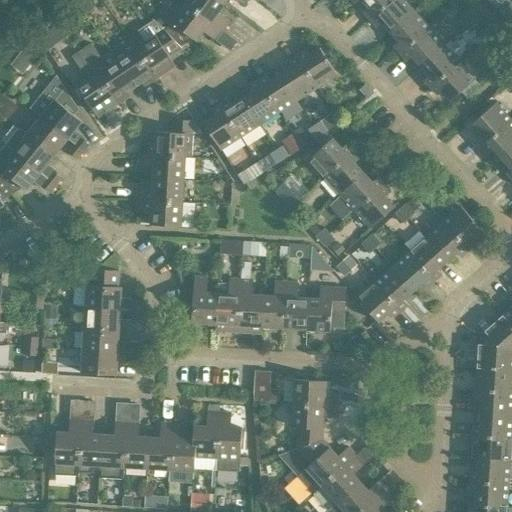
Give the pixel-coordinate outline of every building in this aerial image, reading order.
[(180,0),(166,18),(172,22),(197,41),(204,31),(215,40),(223,31),(186,3),(181,0),(180,0)] [(218,0),(188,0),(186,3),(223,31),(230,21),(218,13),(225,4),(218,0)] [(363,12),(370,20),(392,0),(361,0),(368,7),(363,12)] [(414,11),(404,0),(392,0),(370,20),(377,27),(381,22),(390,32),(414,11)] [(504,0),(495,0),(492,3),(497,9),(505,1),(504,0)] [(429,28),(414,11),(390,32),(398,41),(393,46),(401,54),(429,28)] [(463,29),(472,21),(466,14),(457,22),(463,29)] [(155,19),(138,31),(137,30),(127,36),(156,78),(167,70),(163,65),(184,51),(164,29),(155,19)] [(472,21),(463,29),(467,34),(476,26),(472,21)] [(445,45),(429,28),(401,54),(407,61),(412,56),(421,67),(445,45)] [(117,43),(119,45),(110,51),(134,87),(141,82),(144,86),(156,78),(127,36),(117,43)] [(110,51),(100,57),(91,44),(81,50),(117,104),(129,96),(126,92),(134,87),(110,51)] [(424,80),(431,88),(460,62),(445,45),(421,67),(429,76),(424,80)] [(304,50),(297,55),(317,87),(337,74),(320,48),(308,56),(304,50)] [(117,104),(81,50),(72,56),(88,80),(78,87),(95,113),(103,107),(106,112),(117,104)] [(506,59),(501,53),(492,61),(497,67),(506,59)] [(298,100),(317,87),(297,55),(288,60),(292,66),(281,73),(298,100)] [(474,79),(460,62),(431,88),(437,95),(442,90),(451,100),(474,79)] [(279,112),(298,100),(281,73),(269,80),(266,75),(258,79),(279,112)] [(260,125),(279,112),(258,79),(249,85),(253,91),(243,98),(260,125)] [(366,99),(372,93),(364,84),(358,90),(366,99)] [(3,93),(0,96),(0,110),(9,118),(18,107),(3,93)] [(55,98),(40,116),(67,138),(74,143),(80,136),(74,130),(82,120),(55,98)] [(241,137),(260,125),(243,98),(231,105),(228,99),(220,104),(241,137)] [(476,138),(483,146),(511,121),(496,102),(472,124),(481,134),(476,138)] [(241,137),(220,104),(211,110),(214,116),(203,123),(221,150),(241,137)] [(19,127),(54,155),(67,138),(40,116),(27,132),(19,126),(19,127)] [(191,157),(193,134),(193,121),(173,120),(172,133),(156,132),(155,143),(141,143),(140,155),(185,157),(191,157)] [(314,124),(321,134),(327,130),(321,120),(314,124)] [(511,150),(511,121),(483,146),(489,153),(494,149),(502,159),(511,150)] [(321,134),(314,124),(307,129),(313,139),(321,134)] [(5,143),(46,177),(56,185),(62,177),(46,164),(54,155),(19,127),(5,143)] [(80,136),(74,143),(83,151),(89,143),(80,136)] [(325,177),(353,152),(346,144),(341,148),(332,138),(308,159),(325,177)] [(51,191),(56,185),(46,177),(5,143),(0,149),(0,167),(26,189),(35,178),(51,191)] [(78,157),(83,151),(74,143),(69,150),(78,157)] [(276,150),(283,159),(289,155),(283,146),(276,150)] [(283,159),(276,150),(269,154),(275,164),(283,159)] [(511,150),(502,159),(511,168),(506,173),(511,179),(511,150)] [(325,177),(340,194),(364,173),(354,163),(359,158),(353,152),(325,177)] [(153,167),(153,178),(184,180),(185,157),(140,155),(139,166),(153,167)] [(244,171),(237,175),(243,185),(250,180),(244,171)] [(442,171),(436,177),(444,186),(450,180),(442,171)] [(372,182),(364,173),(340,194),(355,211),(384,186),(377,178),(372,182)] [(138,188),(137,201),(183,203),(184,180),(153,178),(152,189),(138,188)] [(274,191),(290,208),(299,200),(283,183),(274,191)] [(384,186),(355,211),(371,228),(394,207),(385,197),(390,192),(384,186)] [(299,200),(290,208),(296,214),(304,206),(299,200)] [(183,203),(137,201),(137,211),(151,212),(150,224),(181,226),(183,203)] [(400,209),(408,218),(415,212),(407,203),(400,209)] [(461,206),(443,222),(469,251),(476,244),(471,239),(482,230),(461,206)] [(408,218),(400,209),(395,214),(403,223),(408,218)] [(461,257),(469,251),(443,222),(426,237),(447,260),(457,252),(461,257)] [(321,241),(330,234),(324,228),(316,235),(321,241)] [(330,234),(321,241),(326,247),(335,240),(330,234)] [(367,239),(375,248),(381,243),(373,234),(367,239)] [(426,237),(409,252),(434,281),(442,274),(437,269),(447,260),(426,237)] [(375,248),(367,239),(361,245),(369,253),(375,248)] [(220,254),(243,255),(244,241),(220,240),(220,254)] [(244,241),(243,255),(266,257),(266,243),(244,241)] [(292,255),(311,254),(310,244),(291,245),(292,255)] [(427,288),(434,281),(409,252),(392,267),(413,291),(422,282),(427,288)] [(403,300),(413,291),(392,267),(374,282),(400,311),(408,305),(403,300)] [(87,284),(86,307),(120,309),(130,310),(142,311),(143,300),(131,300),(131,297),(121,297),(122,286),(119,285),(120,269),(92,268),(91,284),(87,284)] [(192,322),(216,324),(218,293),(217,293),(207,292),(208,278),(194,277),(193,302),(183,302),(181,322),(192,322)] [(238,332),(242,280),(229,279),(229,283),(218,283),(217,293),(218,293),(216,324),(216,331),(238,332)] [(242,280),(238,332),(261,333),(262,327),(264,295),(252,295),(252,280),(242,280)] [(274,296),(264,295),(262,327),(284,328),(287,282),(275,282),(274,296)] [(299,283),(287,282),(284,328),(307,329),(308,298),(298,297),(299,283)] [(393,318),(400,311),(374,282),(357,298),(378,322),(388,313),(393,318)] [(320,299),(308,298),(307,329),(343,332),(346,288),(320,287),(320,299)] [(31,293),(31,302),(43,303),(43,293),(31,293)] [(42,312),(43,303),(31,302),(30,311),(42,312)] [(511,306),(502,315),(511,326),(511,306)] [(120,309),(86,307),(84,328),(119,330),(120,318),(142,319),(142,311),(130,310),(120,309)] [(511,352),(511,326),(502,315),(484,331),(488,336),(485,339),(511,352)] [(118,352),(128,353),(140,353),(140,344),(134,343),(132,342),(118,341),(119,330),(84,328),(83,350),(118,352)] [(25,346),(37,347),(38,336),(26,335),(25,346)] [(44,338),(43,348),(57,349),(57,339),(44,338)] [(511,352),(485,339),(485,344),(478,344),(476,368),(483,368),(511,369),(511,352)] [(37,347),(25,346),(25,353),(37,354),(37,347)] [(116,374),(118,352),(83,350),(82,372),(116,374)] [(139,362),(140,353),(128,353),(127,361),(139,362)] [(475,390),(511,392),(511,369),(483,368),(482,380),(476,380),(475,390)] [(255,370),(253,394),(254,400),(269,401),(270,371),(255,370)] [(295,379),(293,404),(339,406),(339,394),(325,393),(325,381),(295,379)] [(511,415),(511,392),(475,390),(475,399),(481,400),(481,413),(511,415)] [(414,409),(415,401),(415,398),(403,397),(402,409),(414,409)] [(297,448),(298,449),(323,440),(322,439),(323,416),(338,417),(339,406),(293,404),(292,427),(298,427),(297,448)] [(193,468),(194,469),(216,470),(220,412),(208,412),(207,426),(194,425),(193,440),(195,440),(193,468)] [(231,413),(220,412),(216,470),(239,471),(242,428),(230,427),(231,413)] [(511,438),(511,420),(511,415),(481,413),(480,426),(473,425),(473,436),(511,438)] [(57,432),(56,463),(55,474),(79,476),(79,472),(82,419),(70,418),(69,433),(57,432)] [(93,419),(82,419),(79,472),(93,473),(93,469),(102,469),(104,435),(92,434),(93,419)] [(124,467),(125,467),(128,421),(115,421),(114,435),(104,435),(102,469),(101,477),(124,479),(124,467)] [(139,422),(128,421),(125,467),(148,468),(150,437),(138,436),(139,422)] [(148,468),(170,469),(173,424),(161,423),(160,438),(150,437),(148,468)] [(193,483),(194,469),(193,468),(195,440),(193,440),(184,439),(184,425),(173,424),(170,469),(170,481),(193,483)] [(510,461),(511,438),(473,436),(472,445),(478,446),(478,459),(510,461)] [(313,494),(322,486),(357,456),(348,447),(337,456),(323,440),(298,449),(311,464),(297,476),(313,494)] [(313,494),(328,511),(337,503),(361,483),(353,474),(364,464),(357,456),(322,486),(313,494)] [(508,484),(510,461),(478,459),(477,472),(471,471),(470,482),(508,484)] [(367,490),(361,483),(337,503),(328,511),(329,511),(362,511),(387,490),(378,481),(367,490)] [(507,506),(508,484),(470,482),(469,491),(476,491),(475,503),(475,505),(507,506)] [(387,490),(362,511),(386,511),(383,508),(394,498),(387,490)] [(202,511),(211,511),(212,492),(191,492),(190,511),(202,511)] [(506,511),(507,506),(475,505),(475,503),(469,503),(468,511),(506,511)]
